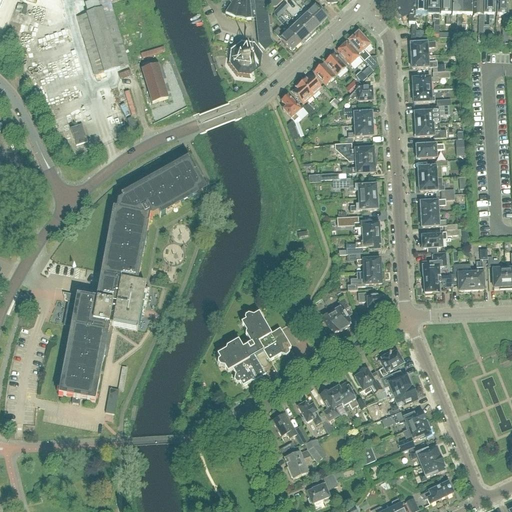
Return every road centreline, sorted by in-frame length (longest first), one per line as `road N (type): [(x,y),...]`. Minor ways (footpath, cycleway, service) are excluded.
road 1 (tertiary): [(70,202),(137,152),(257,99),(360,7)]
road 2 (tertiary): [(360,7),(389,52),(406,318)]
road 3 (residential): [(278,511),(245,418),(406,318)]
road 4 (residential): [(406,318),(480,502)]
road 5 (tertiary): [(70,202),(0,84)]
